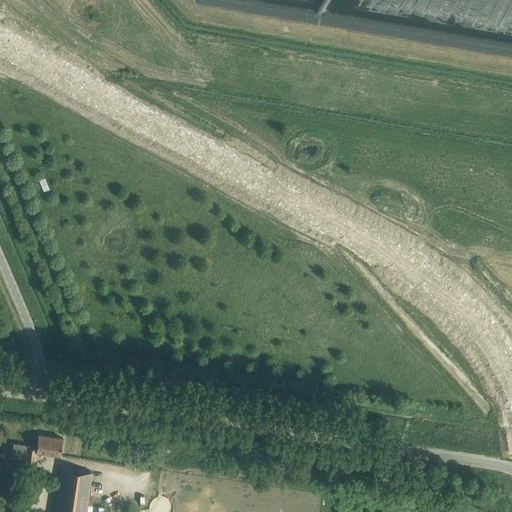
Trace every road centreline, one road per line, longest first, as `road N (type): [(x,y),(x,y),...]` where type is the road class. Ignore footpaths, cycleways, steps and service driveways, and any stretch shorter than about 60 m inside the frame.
road 1 (unclassified): [(511,381),(465,320),(410,274),(0,38)]
road 2 (unclassified): [(511,467),(0,390)]
